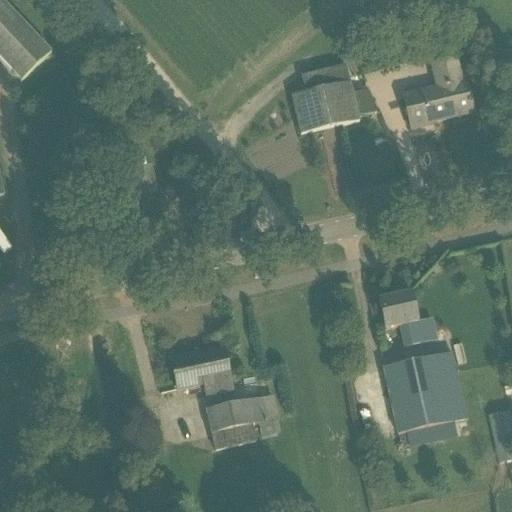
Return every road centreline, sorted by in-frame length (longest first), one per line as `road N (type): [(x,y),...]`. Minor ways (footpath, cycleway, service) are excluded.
road 1 (unclassified): [(290,243),(84,0)]
road 2 (tertiary): [(0,310),(290,243)]
road 3 (tertiary): [(290,243),(511,192)]
road 4 (track): [(16,511),(42,335),(35,302)]
road 5 (track): [(212,147),(314,37),(360,0)]
